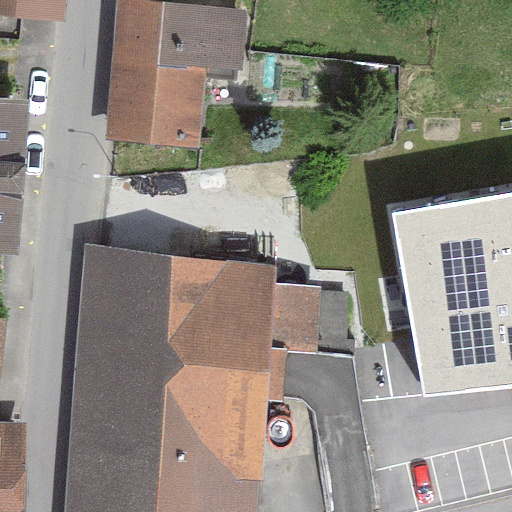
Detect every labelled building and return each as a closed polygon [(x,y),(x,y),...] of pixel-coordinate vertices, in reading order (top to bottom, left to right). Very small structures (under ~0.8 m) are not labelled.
[(54,0),(0,0),(0,12),(54,15),(54,0)] [(240,14),(116,3),(105,128),(194,135),(199,69),(235,72),(240,14)] [(12,89),(0,88),(0,249),(1,250),(12,89)] [(511,199),(392,218),(427,402),(511,394),(511,199)] [(250,511),(268,250),(83,237),(63,511),(250,511)] [(7,511),(10,426),(0,426),(0,511),(7,511)]
